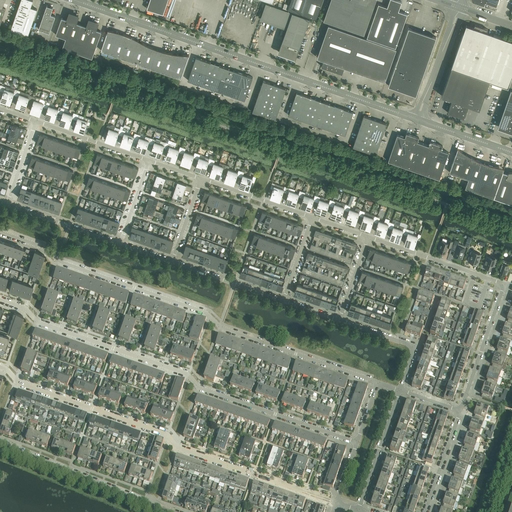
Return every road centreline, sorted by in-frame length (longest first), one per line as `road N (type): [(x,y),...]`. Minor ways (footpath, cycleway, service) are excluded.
road 1 (residential): [(0,232),(47,249),(60,263),(205,313),(222,329),(377,382)]
road 2 (residential): [(356,442),(198,387),(187,374),(40,323),(0,299)]
road 3 (residential): [(336,503),(180,450),(166,436),(20,384),(0,366)]
road 4 (unclassified): [(417,118),(76,0)]
road 5 (residential): [(368,237),(503,284),(460,411)]
road 6 (residential): [(170,511),(0,443)]
road 7 (residential): [(357,511),(400,391)]
road 8 (residential): [(400,391),(412,348),(339,320)]
road 9 (residential): [(35,121),(149,161)]
